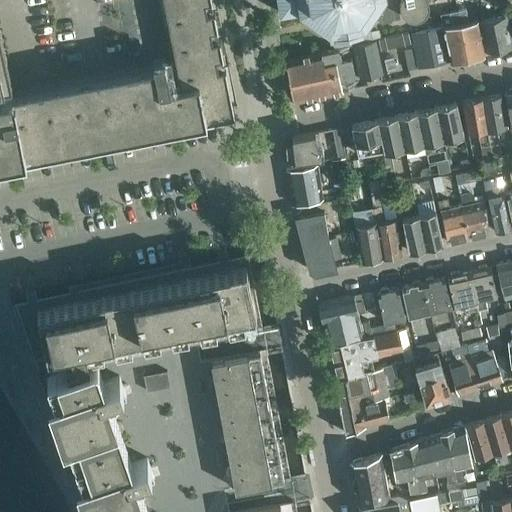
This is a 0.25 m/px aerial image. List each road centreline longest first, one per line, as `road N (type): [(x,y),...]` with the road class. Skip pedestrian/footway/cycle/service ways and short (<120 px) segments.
road 1 (residential): [(260,125),(447,89),(511,68)]
road 2 (residential): [(511,238),(290,288)]
road 3 (residential): [(511,393),(319,452)]
road 4 (residential): [(319,452),(290,288)]
road 5 (residential): [(290,288),(260,125)]
road 6 (residential): [(260,125),(240,0)]
